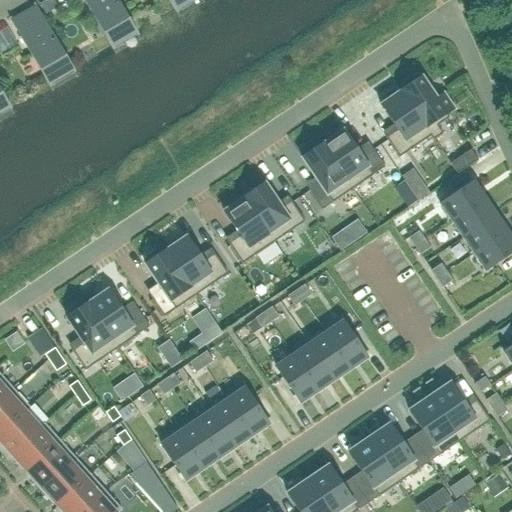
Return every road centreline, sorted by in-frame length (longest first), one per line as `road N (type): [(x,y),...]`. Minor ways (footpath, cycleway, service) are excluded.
road 1 (residential): [(511,160),(457,29),(438,21),(0,315)]
road 2 (residential): [(206,511),(511,306)]
